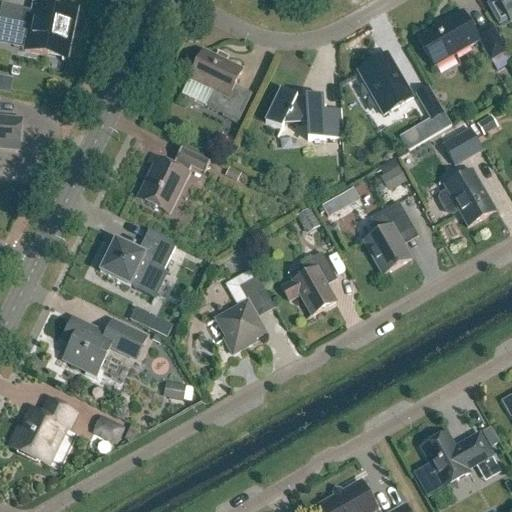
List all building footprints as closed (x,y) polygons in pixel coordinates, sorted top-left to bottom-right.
[(511,0),(497,0),(498,2),(488,7),(499,28),(510,22),(511,25),(511,24),(511,0)] [(67,63),(78,11),(35,2),(33,14),(21,12),(13,49),(25,52),(25,54),(67,63)] [(491,63),(506,54),(491,28),(475,38),(462,15),(445,24),(446,26),(418,42),(434,70),(480,44),(491,63)] [(238,124),(251,97),(235,89),(242,73),(203,54),(189,83),(214,95),(207,109),(238,124)] [(383,119),(413,101),(388,57),(357,75),(383,119)] [(0,77),(0,93),(6,95),(9,80),(0,77)] [(429,91),(417,99),(431,123),(443,116),(429,91)] [(296,104),(297,101),(281,93),(265,126),(281,134),(284,129),(306,127),(307,144),(342,142),(341,113),(324,114),(323,100),(305,101),(305,103),(296,104)] [(483,138),(496,131),(490,119),(477,127),(483,138)] [(0,151),(19,153),(21,123),(0,121),(0,151)] [(470,132),(441,148),(454,171),(483,154),(470,132)] [(225,157),(234,146),(222,137),(213,149),(225,157)] [(204,177),(212,162),(183,148),(172,169),(152,159),(145,174),(150,176),(137,202),(169,218),(187,182),(188,183),(190,178),(188,177),(191,171),(204,177)] [(236,184),(241,174),(229,170),(225,179),(236,184)] [(387,195),(406,185),(398,170),(379,180),(387,195)] [(472,174),(444,190),(447,195),(441,199),(440,203),(448,216),(451,217),(458,213),(468,231),(496,216),(472,174)] [(403,249),(418,240),(399,207),(370,223),(378,236),(363,244),(383,279),(411,263),(403,249)] [(311,213),(298,220),(308,238),(321,231),(311,213)] [(130,290),(142,266),(163,276),(177,247),(149,233),(138,254),(121,245),(120,247),(114,249),(113,249),(100,275),(130,290)] [(312,320),(336,306),(323,284),(334,278),(322,256),(311,262),(316,272),(281,291),(289,305),(300,298),(312,320)] [(247,347),(266,337),(248,304),(215,323),(226,341),(224,342),(233,358),(248,349),(247,347)] [(166,341),(172,328),(136,311),(130,323),(166,341)] [(136,363),(146,341),(112,324),(106,338),(73,322),(62,343),(71,348),(63,363),(87,374),(85,378),(98,384),(103,374),(99,373),(110,351),(136,363)] [(183,403),(186,388),(165,385),(163,401),(183,403)] [(511,399),(503,405),(511,419),(511,418),(511,399)] [(67,432),(75,416),(49,403),(42,418),(31,413),(23,431),(20,430),(10,450),(37,463),(44,450),(50,453),(54,451),(57,445),(56,441),(62,429),(67,432)] [(92,437),(116,448),(125,430),(100,419),(92,437)] [(467,473),(492,460),(479,438),(455,452),(446,437),(421,451),(444,491),(469,477),(467,473)] [(406,511),(405,509),(399,511),(375,511),(361,486),(320,509),(321,511),(406,511)]
